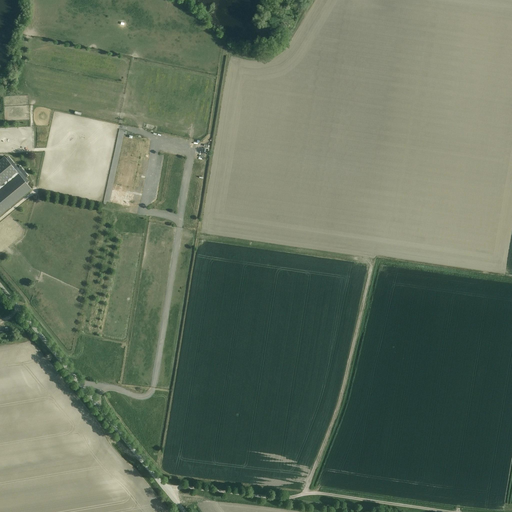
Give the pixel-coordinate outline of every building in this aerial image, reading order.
[(117,76),(121,56),(33,39),(29,59),(117,76)] [(146,112),(156,114),(164,64),(154,62),(146,112)] [(166,65),(158,114),(168,116),(176,66),(166,65)] [(29,73),(26,86),(112,102),(116,82),(33,66),(31,74),(29,73)] [(183,119),(191,69),(181,68),(173,117),(183,119)] [(203,72),(193,70),(184,119),(194,121),(203,72)] [(195,122),(205,124),(215,74),(205,73),(195,122)] [(122,132),(114,182),(120,183),(119,188),(124,189),(125,184),(133,186),(135,176),(140,177),(141,172),(143,172),(145,161),(142,161),(143,153),(145,153),(147,142),(143,141),(144,135),(122,132)] [(4,157),(0,159),(0,214),(31,189),(23,180),(15,170),(4,157)] [(18,168),(15,170),(23,180),(28,176),(20,167),(18,168)]
